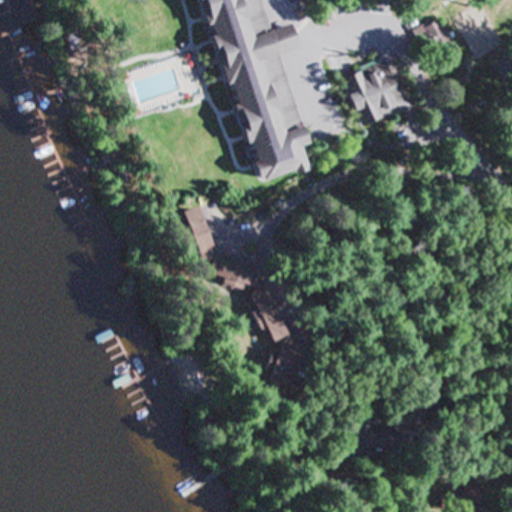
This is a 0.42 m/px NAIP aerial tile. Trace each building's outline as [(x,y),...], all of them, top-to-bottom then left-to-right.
[(212,84),(196,35),(201,33),(197,21),(191,23),(183,0),(255,0),(264,25),(281,20),(290,46),(271,52),(301,144),(291,147),(296,163),(244,180),(237,160),(243,159),(237,140),(231,142),(219,105),(224,103),(217,82),(212,84)] [(178,43),(170,13),(125,26),(133,55),(178,43)] [(442,45),(430,22),(405,34),(417,58),(442,45)] [(375,58),(396,105),(349,127),(328,80),(375,58)] [(202,262),(204,253),(186,211),(181,210),(170,214),(168,221),(186,264),(190,265),(200,260),(196,278),(209,281),(211,286),(237,293),(245,313),(244,318),(248,328),(255,330),(260,342),(264,343),(279,337),(254,275),(202,262)] [(248,387),(268,398),(293,349),(272,339),(248,387)] [(397,429),(347,431),(348,454),(398,452),(397,429)] [(480,511),(472,484),(441,493),(446,511),(480,511)]
